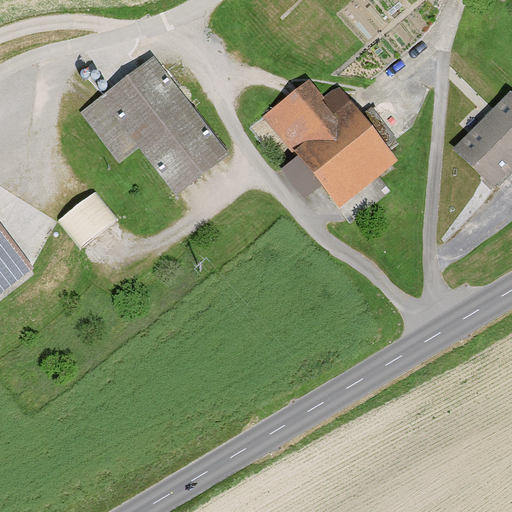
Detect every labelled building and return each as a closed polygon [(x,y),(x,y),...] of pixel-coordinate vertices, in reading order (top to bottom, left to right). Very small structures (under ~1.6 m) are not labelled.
[(156,42),(78,101),(118,154),(139,138),(177,189),(235,146),(156,42)] [(305,77),(264,108),(335,202),(395,158),(349,96),(330,110),(305,77)] [(511,89),(507,84),(446,141),(486,184),(511,159),(511,89)] [(101,189),(60,218),(82,249),(123,220),(101,189)] [(0,216),(0,292),(37,265),(0,216)]
